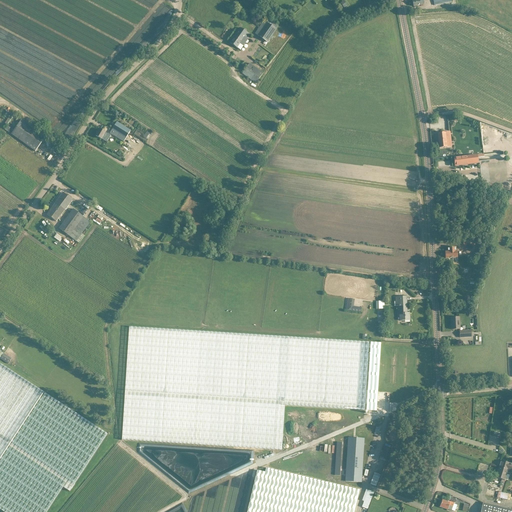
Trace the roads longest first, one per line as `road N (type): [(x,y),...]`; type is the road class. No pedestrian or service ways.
road 1 (tertiary): [(439,391),(423,132),(398,0)]
road 2 (unclassified): [(0,256),(117,91),(177,31),(188,0)]
road 3 (tertiary): [(423,511),(442,439),(439,391)]
